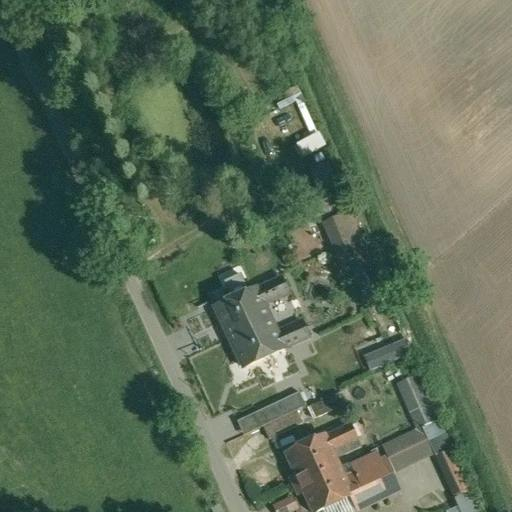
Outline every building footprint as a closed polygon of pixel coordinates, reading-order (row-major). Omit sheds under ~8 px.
[(322,133),(303,149),(312,159),(331,144),(322,133)] [(255,291),(216,309),(244,369),(283,350),(283,349),(308,338),(301,324),(276,335),(263,306),(287,295),(280,280),(256,292),(255,291)] [(414,342),(369,354),(373,370),(418,358),(414,342)] [(420,375),(399,384),(411,414),(419,430),(438,421),(431,406),(433,405),(420,375)] [(299,393),(256,414),(263,428),(296,412),(306,407),(299,393)] [(337,395),(309,408),(314,420),(342,407),(337,395)] [(296,412),(263,428),(269,441),(302,425),(296,412)] [(325,437),(285,455),(295,477),(290,479),(293,488),(299,485),(339,467),(335,459),(360,449),(356,441),(357,441),(350,426),(325,438),(325,437)] [(442,457),(464,511),(483,511),(458,450),(442,457)] [(396,487),(384,462),(370,469),(377,484),(376,484),(381,495),(396,487)] [(339,467),(299,485),(311,511),(318,511),(353,496),(352,495),(376,484),(377,484),(370,469),(345,481),(339,467)] [(418,483),(400,492),(406,504),(424,495),(418,483)] [(281,511),(300,511),(305,510),(300,497),(279,505),(281,511)]
